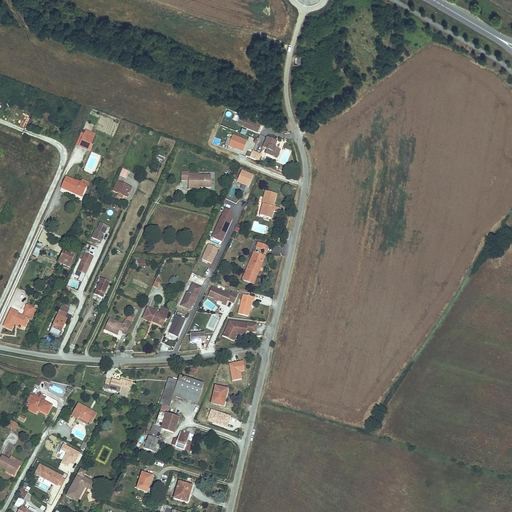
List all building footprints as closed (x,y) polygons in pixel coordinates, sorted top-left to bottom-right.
[(248,117),(242,114),(238,124),(259,132),(263,123),(248,117)] [(233,135),(228,146),(243,152),(247,141),(233,135)] [(94,141),(85,136),(79,149),(89,153),(94,141)] [(268,138),(266,145),(269,147),(266,155),(277,160),(280,151),(274,148),(277,141),(268,138)] [(259,162),(260,159),(257,158),(258,155),(252,152),(249,158),(259,162)] [(159,153),(155,159),(162,163),(166,157),(159,153)] [(124,170),(114,191),(129,198),(133,189),(125,186),(128,177),(127,177),(129,172),(124,170)] [(242,170),(237,182),(249,187),(254,176),(242,170)] [(183,173),(183,180),(190,180),(190,189),(200,189),(200,187),(213,187),(213,176),(200,176),(201,175),(190,175),(190,173),(183,173)] [(67,180),(62,189),(82,199),(86,189),(67,180)] [(278,193),(266,190),(262,202),(264,202),(261,213),(273,217),(276,206),(274,206),(278,193)] [(225,208),(212,237),(222,242),(233,217),(230,211),(225,208)] [(104,235),(105,235),(109,227),(100,223),(92,239),(100,243),(104,235)] [(258,243),(255,249),(267,254),(270,248),(258,243)] [(208,245),(202,259),(212,263),(218,249),(208,245)] [(65,252),(59,265),(69,269),(75,256),(65,252)] [(254,285),(259,272),(257,271),(259,267),(261,268),(263,262),(266,257),(261,255),(253,252),(242,280),(254,285)] [(93,258),(85,254),(77,272),(85,276),(93,258)] [(157,288),(161,279),(156,277),(152,286),(157,288)] [(81,282),(76,280),(71,278),(68,284),(78,288),(81,282)] [(101,281),(94,296),(103,300),(109,285),(101,281)] [(202,289),(193,285),(189,294),(188,293),(182,307),(186,309),(189,304),(193,306),(194,304),(197,297),(199,297),(202,289)] [(227,306),(232,295),(213,287),(209,296),(215,299),(220,301),(224,303),(224,304),(227,306)] [(256,297),(244,295),(239,314),(249,317),(251,310),(250,308),(252,307),(253,301),(255,302),(256,297)] [(154,324),(160,327),(162,322),(166,323),(170,311),(162,306),(158,314),(149,310),(144,320),(152,324),(153,322),(155,323),(154,324)] [(27,308),(25,313),(26,314),(32,316),(34,311),(27,308)] [(61,311),(51,332),(61,336),(68,319),(66,318),(68,314),(61,311)] [(12,312),(4,329),(12,332),(15,324),(25,329),(29,322),(24,320),(18,317),(19,315),(12,312)] [(214,332),(221,317),(212,313),(205,327),(214,332)] [(32,323),(35,317),(32,316),(26,314),(24,320),(29,322),(32,323)] [(177,316),(169,333),(178,337),(185,320),(177,316)] [(110,320),(105,330),(118,335),(121,330),(124,331),(123,334),(127,335),(131,325),(127,323),(126,327),(110,320)] [(248,333),(248,331),(258,332),(258,325),(231,322),(225,336),(236,341),(238,335),(245,336),(245,335),(248,333)] [(206,342),(206,334),(191,335),(192,344),(206,342)] [(170,408),(174,396),(176,389),(200,397),(204,384),(180,376),(178,382),(169,380),(161,405),(170,408)] [(105,393),(121,396),(121,392),(131,393),(132,383),(126,382),(125,385),(122,384),(111,383),(111,384),(106,384),(105,393)] [(214,388),(210,404),(222,406),(226,390),(214,388)] [(176,389),(174,396),(198,404),(200,397),(176,389)] [(30,408),(31,409),(38,412),(38,413),(40,411),(48,415),(53,407),(35,397),(35,398),(31,405),(30,408)] [(79,405),(72,417),(79,421),(80,418),(89,423),(94,414),(79,405)] [(154,453),(162,430),(167,416),(160,413),(156,426),(153,425),(151,433),(149,432),(148,432),(146,436),(147,436),(149,437),(145,450),(154,453)] [(20,414),(17,420),(23,423),(26,417),(20,414)] [(167,416),(162,430),(174,434),(179,419),(167,416)] [(16,422),(12,429),(16,431),(20,424),(16,422)] [(181,434),(175,449),(184,452),(190,434),(186,433),(185,435),(181,434)] [(74,466),(80,453),(62,444),(59,451),(62,453),(59,458),(62,460),(60,464),(67,467),(69,463),(74,466)] [(0,461),(0,468),(7,472),(14,476),(19,468),(20,468),(22,465),(15,462),(13,465),(2,458),(0,461)] [(63,476),(39,464),(34,475),(57,487),(63,476)] [(81,471),(66,497),(78,503),(86,489),(90,491),(91,491),(92,490),(93,489),(94,488),(95,486),(94,484),(84,478),(86,473),(81,471)] [(144,473),(138,490),(149,494),(154,477),(144,473)] [(178,482),(173,498),(185,502),(188,493),(189,493),(191,486),(178,482)] [(26,498),(21,495),(15,506),(20,509),(18,511),(28,511),(22,508),(25,503),(24,502),(26,498)]
